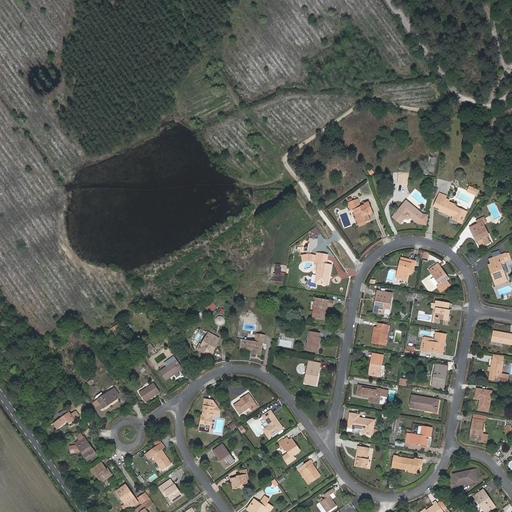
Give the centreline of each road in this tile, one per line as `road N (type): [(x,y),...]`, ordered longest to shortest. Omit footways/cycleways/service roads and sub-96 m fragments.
road 1 (residential): [(474,309),(467,271),(442,248),(411,243),(368,268),(328,447)]
road 2 (track): [(295,173),(153,188),(77,190),(70,180)]
road 3 (residential): [(328,447),(280,387),(259,374),(223,371),(187,394)]
road 4 (residential): [(328,447),(352,483),(390,497),(427,484),(448,449)]
road 5 (unclassified): [(0,391),(85,511)]
road 6 (residential): [(448,449),(474,309)]
road 7 (residential): [(187,394),(182,446),(226,511)]
road 8 (track): [(295,173),(366,273)]
